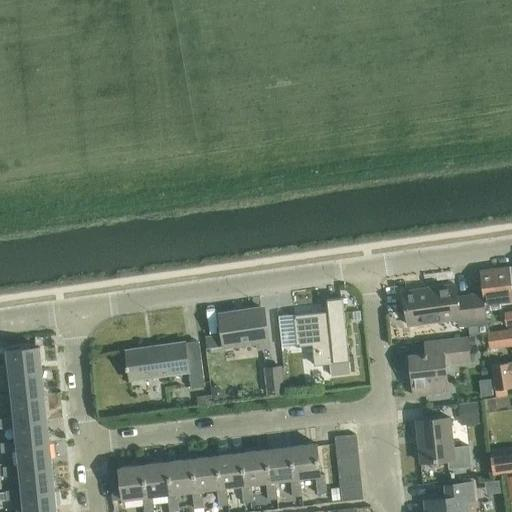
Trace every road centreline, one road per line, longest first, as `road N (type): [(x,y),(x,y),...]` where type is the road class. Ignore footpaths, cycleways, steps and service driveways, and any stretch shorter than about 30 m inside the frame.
road 1 (residential): [(87,443),(383,409)]
road 2 (residential): [(73,311),(367,270)]
road 3 (residential): [(367,270),(511,248)]
road 4 (residential): [(383,409),(367,270)]
road 5 (residential): [(87,443),(73,311)]
